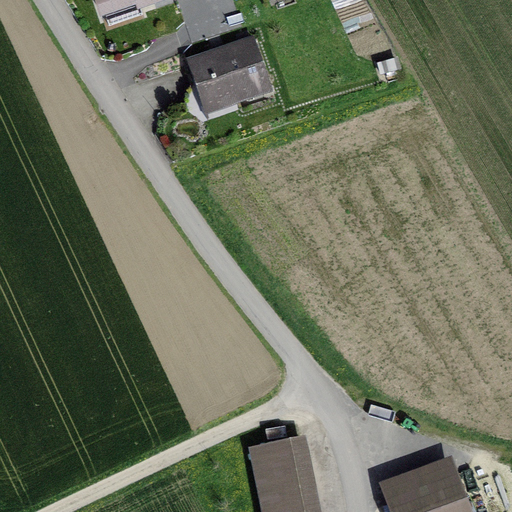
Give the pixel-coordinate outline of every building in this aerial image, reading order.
[(142,13),(180,0),(91,0),(99,23),(106,21),(109,28),(143,17),(142,13)] [(185,61),(206,121),(210,120),(212,125),(240,116),(237,107),(273,95),(254,38),(185,61)] [(401,70),(399,59),(377,65),(380,76),(401,70)] [(415,427),(418,419),(404,414),(401,422),(415,427)] [(260,448),(249,451),(260,511),(320,511),(306,440),(291,443),(290,439),(259,444),(260,448)] [(452,460),(378,487),(387,511),(475,511),(472,502),(468,504),(467,501),(472,500),(465,480),(460,482),(452,460)]
